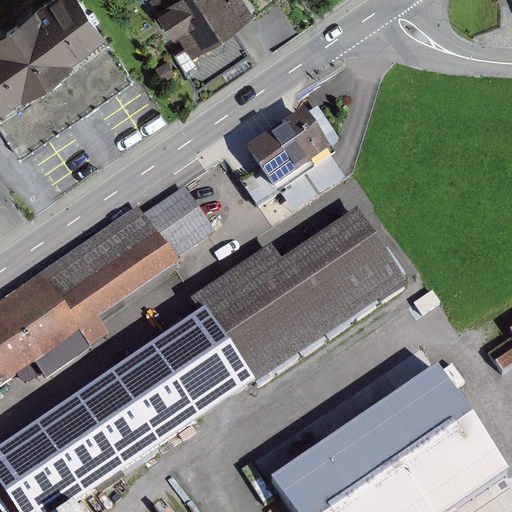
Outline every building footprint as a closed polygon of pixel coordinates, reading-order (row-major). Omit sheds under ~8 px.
[(36,0),(0,25),(0,132),(20,161),(136,81),(79,0),(36,0)] [(254,9),(247,0),(169,0),(156,9),(187,54),(254,9)] [(336,153),(306,108),(245,149),(275,194),(336,153)] [(137,210),(0,304),(0,390),(180,266),(177,262),(216,236),(184,190),(143,219),(137,210)] [(268,252),(196,300),(206,314),(257,386),(404,288),(355,217),(279,268),(268,252)] [(206,314),(0,453),(0,491),(14,511),(72,511),(257,386),(206,314)] [(511,332),(511,333),(511,334),(511,354),(497,365),(503,375),(511,369),(511,332)] [(60,359),(40,372),(48,383),(67,371),(60,359)] [(458,511),(511,474),(511,472),(438,368),(267,489),(284,511),(458,511)]
